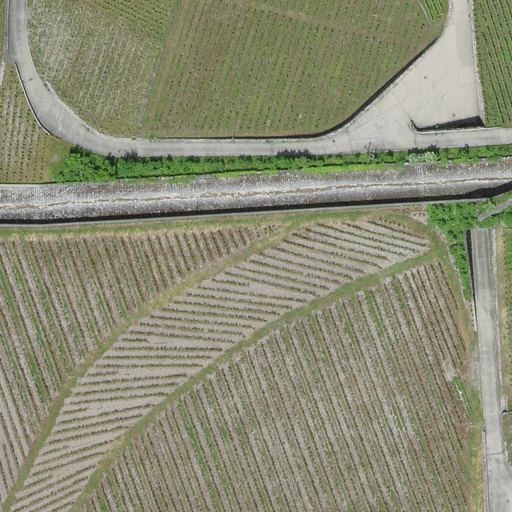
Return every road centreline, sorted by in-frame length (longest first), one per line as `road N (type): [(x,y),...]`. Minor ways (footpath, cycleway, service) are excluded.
road 1 (unclassified): [(18,0),(27,73),(43,104),(64,127),(120,150),(333,146),(394,112),(463,42)]
road 2 (unclassified): [(500,511),(463,42)]
road 3 (track): [(364,132),(386,142),(511,137)]
